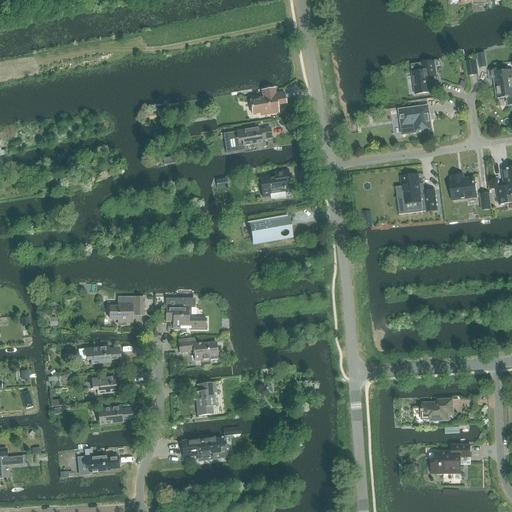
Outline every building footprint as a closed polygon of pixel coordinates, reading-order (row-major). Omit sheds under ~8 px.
[(468,76),(476,75),(475,66),(477,66),(476,61),(466,62),(468,76)] [(415,95),(431,92),(429,77),(436,76),(434,62),(421,64),(422,71),(412,73),(415,95)] [(511,70),(499,73),(499,69),(491,70),(493,80),(494,80),(497,99),(506,98),(506,99),(507,99),(508,106),(511,105),(511,70)] [(276,94),(275,89),(262,91),(263,98),(250,100),(253,115),(260,114),(260,116),(278,113),(277,105),(286,104),(284,93),(276,94)] [(428,107),(399,111),(401,126),(402,135),(415,133),(431,131),(428,107)] [(156,111),(144,113),(145,118),(157,116),(165,115),(164,108),(156,109),(156,111)] [(237,133),(230,134),(233,152),(244,150),(244,147),(262,144),(261,138),(271,137),(269,129),(260,130),(259,127),(236,131),(237,133)] [(499,205),(511,202),(511,168),(502,170),(505,187),(497,188),(499,205)] [(260,179),(263,198),(271,197),(272,200),(285,198),(285,193),(286,193),(285,183),(289,182),(287,171),(274,173),(275,178),(269,179),(269,178),(260,179)] [(402,187),(395,187),(397,199),(404,198),(405,204),(420,202),(421,213),(437,211),(434,190),(425,192),(424,183),(419,184),(418,176),(401,177),(402,187)] [(464,179),(463,176),(451,177),(451,181),(450,181),(453,201),(476,198),(474,178),(464,179)] [(226,179),(216,181),(217,188),(227,186),(226,179)] [(482,210),(491,209),(489,193),(480,195),(482,210)] [(255,223),(251,223),(254,239),(262,238),(263,242),(274,240),(273,231),(289,228),(287,220),(274,223),(273,219),(260,222),(255,223)] [(143,316),(143,298),(120,298),(118,300),(118,307),(110,307),(110,320),(118,320),(118,326),(125,326),(125,323),(132,323),(132,316),(143,316)] [(191,301),(191,299),(168,299),(169,308),(166,308),(166,322),(173,322),(173,329),(181,329),(181,327),(190,327),(190,330),(206,330),(205,319),(193,319),(193,317),(192,315),(191,315),(191,307),(193,307),(194,306),(195,304),(194,301),(193,301),(191,301)] [(194,345),(194,343),(179,344),(180,352),(194,350),(195,361),(202,360),(202,363),(209,363),(209,357),(217,356),(216,343),(194,345)] [(119,357),(118,348),(109,349),(108,347),(85,349),(85,350),(78,350),(79,359),(90,359),(91,365),(110,363),(110,358),(119,357)] [(115,379),(115,377),(92,379),(93,389),(97,389),(97,395),(116,393),(116,388),(125,387),(125,378),(115,379)] [(215,407),(214,394),(217,393),(215,383),(198,385),(199,392),(192,393),(193,401),(196,401),(197,417),(213,415),(212,407),(215,407)] [(28,392),(21,394),(23,401),(30,399),(28,392)] [(449,421),(448,415),(453,414),(453,400),(439,401),(438,403),(422,404),(423,408),(422,408),(422,418),(424,419),(430,419),(430,422),(449,421)] [(121,409),(121,407),(110,408),(106,408),(98,409),(99,419),(100,426),(123,423),(122,418),(132,417),(131,408),(121,409)] [(240,427),(223,429),(224,437),(241,435),(240,427)] [(215,438),(182,442),(184,460),(197,458),(198,461),(212,459),(213,461),(230,460),(228,446),(224,447),(223,439),(215,440),(215,438)] [(435,460),(431,460),(431,474),(454,474),(454,480),(461,480),(461,474),(461,458),(470,458),(470,446),(452,446),(452,452),(435,452),(435,460)] [(78,458),(76,458),(78,476),(80,476),(91,475),(91,473),(109,471),(109,469),(113,468),(113,466),(119,465),(118,463),(117,457),(107,458),(107,455),(84,457),(84,459),(79,459),(78,458)] [(0,479),(3,479),(2,467),(23,465),(23,457),(8,458),(7,457),(0,457),(0,479)]
